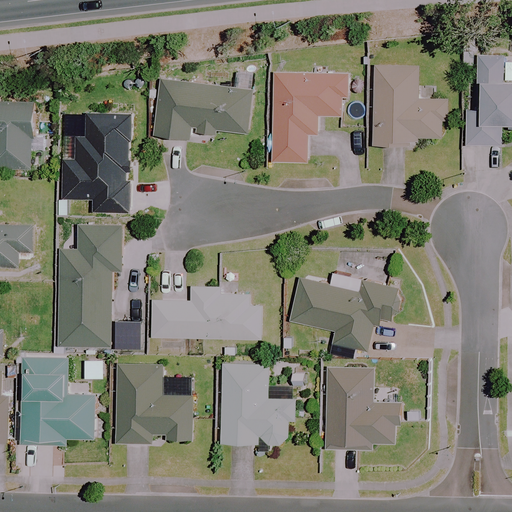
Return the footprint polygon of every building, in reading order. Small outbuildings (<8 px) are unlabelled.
[(511,66),(480,65),(479,88),(470,88),(468,146),(505,147),(506,127),(511,127),(511,66)] [(377,67),(377,146),(396,146),(422,146),(422,138),(443,138),(443,120),(449,121),(449,99),(420,99),(421,67),(377,67)] [(320,117),(344,117),(344,99),(351,99),(352,74),(277,72),(275,162),(308,163),(309,137),(320,137),(320,117)] [(192,139),(193,134),(219,136),(219,132),(250,134),(254,88),(163,81),(158,136),(192,139)] [(0,168),(35,170),(36,102),(0,101),(0,168)] [(0,224),(0,267),(21,268),(21,255),(36,256),(37,226),(0,224)] [(123,275),(125,226),(82,224),(81,250),(66,249),(62,346),(144,349),(145,320),(116,319),(117,275),(123,275)] [(367,358),(374,328),(380,330),(382,320),(394,323),(402,288),(332,272),(330,284),(302,277),(292,321),(337,331),(333,350),(367,358)] [(156,300),(155,337),(226,339),(239,339),(263,340),(264,306),(251,306),(251,294),(223,293),(223,287),(195,287),(194,302),(156,300)] [(24,439),(105,442),(106,427),(98,426),(99,413),(103,413),(104,396),(69,394),(71,359),(28,357),(24,439)] [(108,360),(88,359),(87,378),(107,380),(108,360)] [(283,445),(290,439),(291,422),(302,422),(303,397),(268,396),(269,365),(228,363),(224,442),(283,445)] [(166,434),(166,439),(196,440),(197,376),(162,375),(162,365),(122,364),(120,444),(155,444),(155,434),(166,434)] [(332,367),(329,444),(366,445),(382,446),(397,446),(398,424),(404,424),(405,403),(396,402),(396,391),(375,390),(376,369),(332,367)] [(0,440),(12,441),(14,389),(5,389),(5,371),(0,371),(0,440)]
